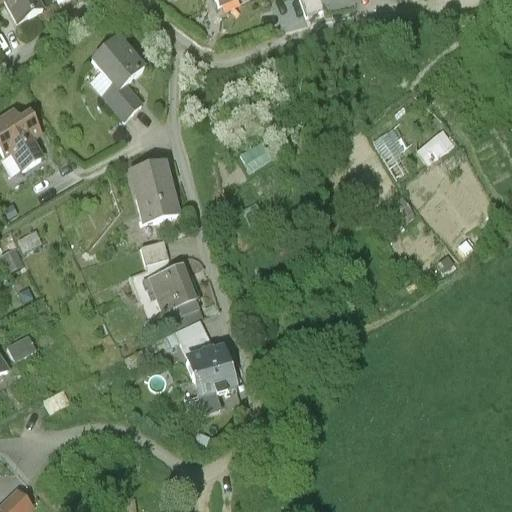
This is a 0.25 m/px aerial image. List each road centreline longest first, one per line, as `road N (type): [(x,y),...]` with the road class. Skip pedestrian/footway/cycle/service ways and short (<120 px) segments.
road 1 (residential): [(0,445),(37,454),(106,427),(205,475),(223,468),(260,424),(170,110),(176,48)]
road 2 (residential): [(176,48),(221,60),(416,17)]
road 3 (residential): [(0,86),(73,24),(106,11),(137,13),(176,48)]
